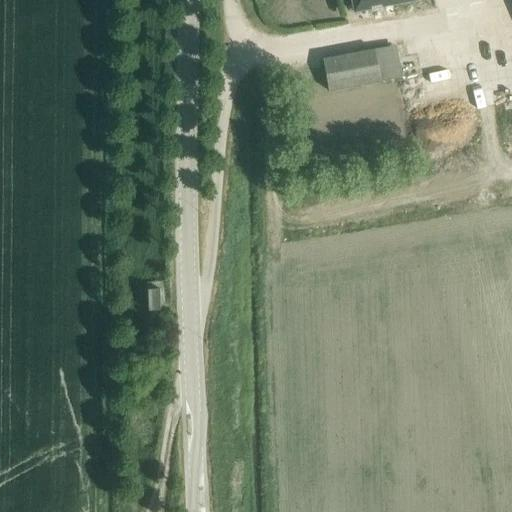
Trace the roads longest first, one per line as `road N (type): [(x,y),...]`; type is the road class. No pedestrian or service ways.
road 1 (tertiary): [(191,383),(183,0)]
road 2 (residential): [(191,383),(174,408),(151,511)]
road 3 (tertiary): [(198,511),(191,383)]
